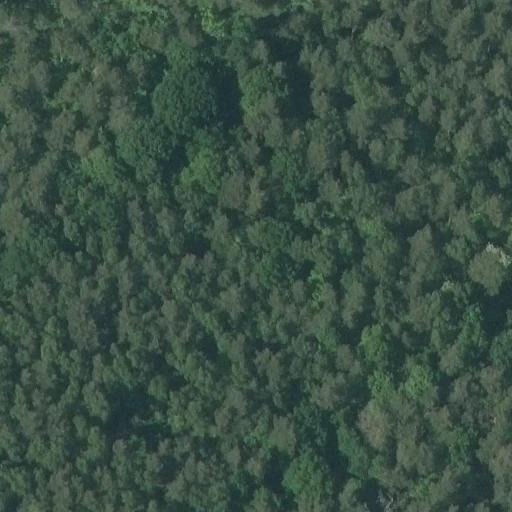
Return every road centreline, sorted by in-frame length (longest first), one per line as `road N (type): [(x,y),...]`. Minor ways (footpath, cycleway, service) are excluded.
road 1 (unknown): [(222,511),(511,268)]
road 2 (unclassified): [(288,511),(511,316)]
